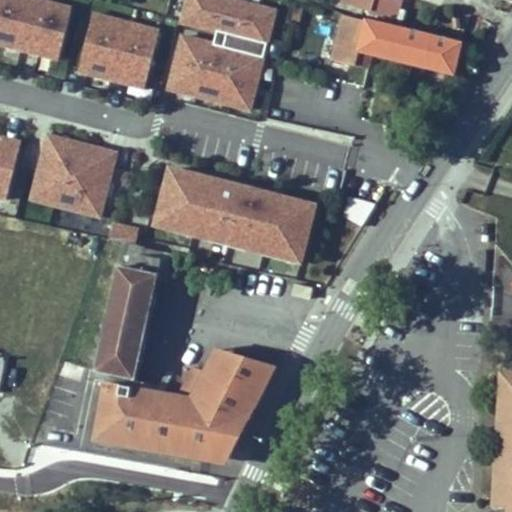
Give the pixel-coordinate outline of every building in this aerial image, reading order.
[(60,0),(0,0),(0,37),(48,50),(60,0)] [(264,3),(251,0),(174,0),(170,14),(210,25),(206,37),(171,29),(157,81),(238,102),(264,3)] [(448,37),(327,5),(315,53),(354,64),(360,46),(439,66),(448,37)] [(148,22),(83,6),(68,63),(133,79),(148,22)] [(104,144),(37,126),(20,189),(88,206),(104,144)] [(0,172),(10,132),(0,128),(0,172)] [(301,197),(158,160),(143,215),(287,252),(301,197)] [(366,226),(372,203),(349,197),(343,219),(366,226)] [(138,244),(140,227),(114,223),(111,239),(138,244)] [(163,261),(124,251),(98,369),(137,379),(163,261)] [(108,384),(99,435),(233,459),(280,369),(220,351),(209,374),(197,370),(183,397),(108,384)] [(65,363),(62,376),(82,380),(84,367),(65,363)] [(511,511),(511,373),(506,373),(497,505),(510,506),(509,511),(511,511)]
